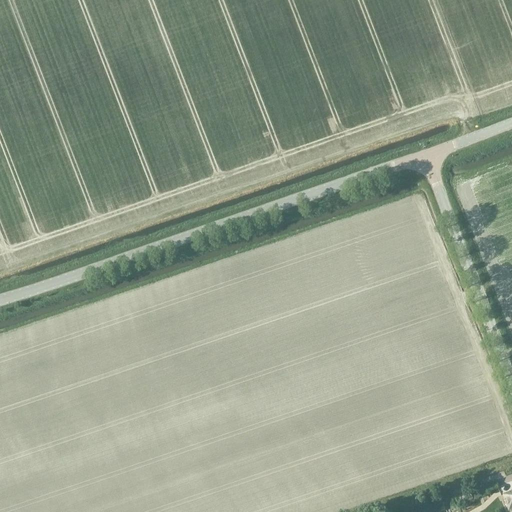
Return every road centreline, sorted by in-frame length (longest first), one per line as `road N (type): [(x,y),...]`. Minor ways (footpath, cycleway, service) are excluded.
road 1 (unclassified): [(0,301),(426,158)]
road 2 (unclassified): [(511,379),(426,158)]
